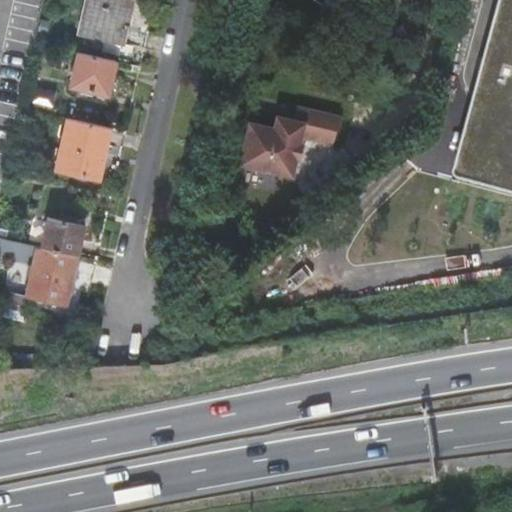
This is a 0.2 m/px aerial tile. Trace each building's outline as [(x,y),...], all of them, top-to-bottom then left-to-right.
[(131,0),(86,0),(79,35),(105,42),(103,52),(119,56),(131,0)] [(511,0),(492,0),(449,164),(511,181),(511,0)] [(115,62),(78,53),(71,87),(108,96),(115,62)] [(250,123),(241,165),(294,176),(303,137),(334,144),(341,116),(298,107),(295,120),(278,117),(275,128),(250,123)] [(107,127),(67,118),(55,170),(100,181),(105,159),(101,159),(107,127)] [(42,249),(78,257),(84,227),(49,218),(42,249)] [(42,249),(38,248),(27,296),(63,305),(63,308),(67,309),(78,257),(42,249)]
